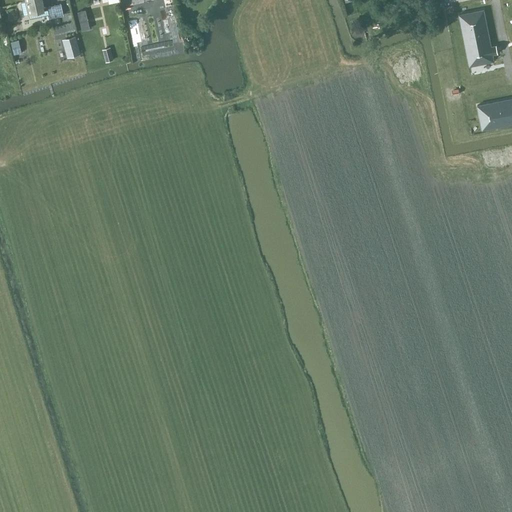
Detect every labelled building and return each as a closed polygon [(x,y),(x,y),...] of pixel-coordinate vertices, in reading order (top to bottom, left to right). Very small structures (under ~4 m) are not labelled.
[(50,14),(51,18),(64,15),(61,4),(45,8),(43,0),(25,0),(26,1),(21,3),(24,15),(29,14),(30,19),(50,14)] [(85,10),(77,12),(80,21),(88,20),(85,10)] [(484,10),(459,14),(469,66),(494,61),(493,54),(498,53),(496,45),(491,47),(484,10)] [(165,18),(159,20),(162,33),(168,32),(165,18)] [(139,24),(132,25),(134,39),(141,38),(139,24)] [(76,37),(67,40),(71,56),(81,54),(76,37)] [(10,54),(19,52),(16,41),(7,43),(10,54)] [(114,61),(110,48),(103,50),(106,63),(114,61)] [(511,98),(477,105),(482,130),(511,123),(511,98)]
